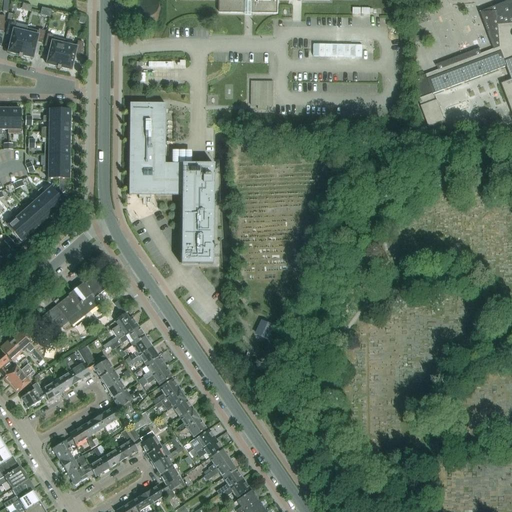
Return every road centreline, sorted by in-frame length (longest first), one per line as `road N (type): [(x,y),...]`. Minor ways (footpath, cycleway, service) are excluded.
road 1 (secondary): [(305,511),(111,223)]
road 2 (secondary): [(111,223),(103,187),(105,0)]
road 3 (residential): [(31,444),(103,400),(93,385),(21,429)]
road 4 (residential): [(92,511),(149,477),(141,462),(68,506)]
road 5 (residential): [(0,66),(68,83),(68,92),(0,91)]
road 6 (unclassified): [(0,312),(111,223)]
